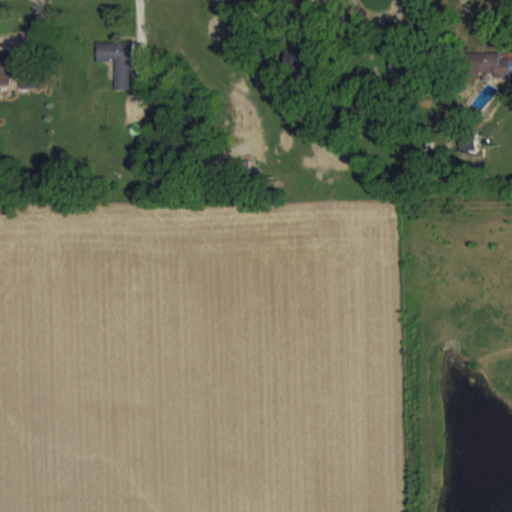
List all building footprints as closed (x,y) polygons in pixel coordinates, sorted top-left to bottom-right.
[(133,54),(98,54),(99,73),(116,73),(116,101),(134,101),(133,54)] [(298,56),(298,61),(285,62),(285,80),(322,79),(321,55),(298,56)] [(410,95),(421,94),(420,64),(391,65),(392,88),(410,87),(410,95)] [(502,69),(502,65),(479,64),(478,90),(510,91),(511,70),(502,69)] [(0,96),(15,96),(14,65),(0,65),(0,96)]
